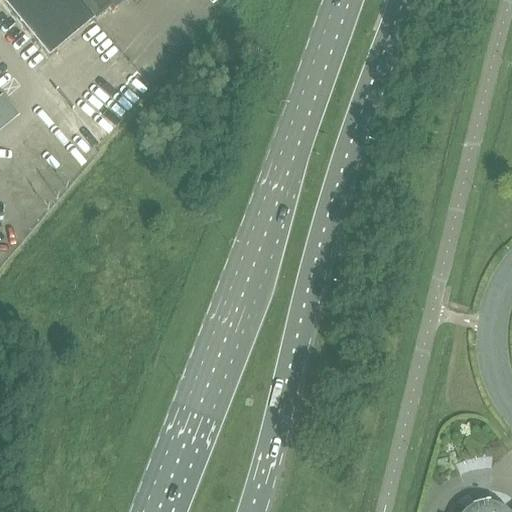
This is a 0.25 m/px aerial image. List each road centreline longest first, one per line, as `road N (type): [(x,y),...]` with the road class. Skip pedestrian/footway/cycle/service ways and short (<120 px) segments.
road 1 (primary): [(345,0),(163,511)]
road 2 (primary): [(251,511),(324,228),(401,0)]
road 3 (unclassified): [(511,406),(496,370),(494,329),(511,279)]
